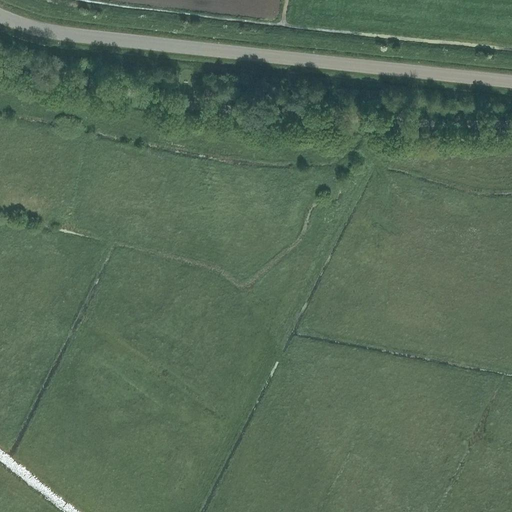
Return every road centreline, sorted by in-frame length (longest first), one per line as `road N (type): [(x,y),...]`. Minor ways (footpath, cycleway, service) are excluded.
road 1 (unclassified): [(511,123),(225,110),(0,61)]
road 2 (tertiary): [(511,83),(50,35),(0,18)]
